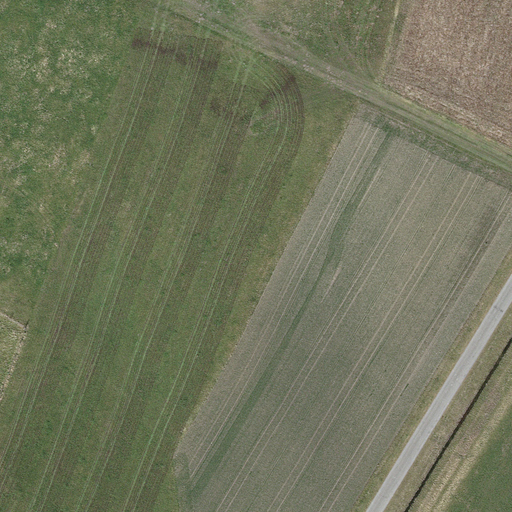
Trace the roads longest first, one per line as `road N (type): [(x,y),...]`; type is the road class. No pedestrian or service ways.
road 1 (track): [(511,174),(156,0)]
road 2 (track): [(380,511),(511,296)]
